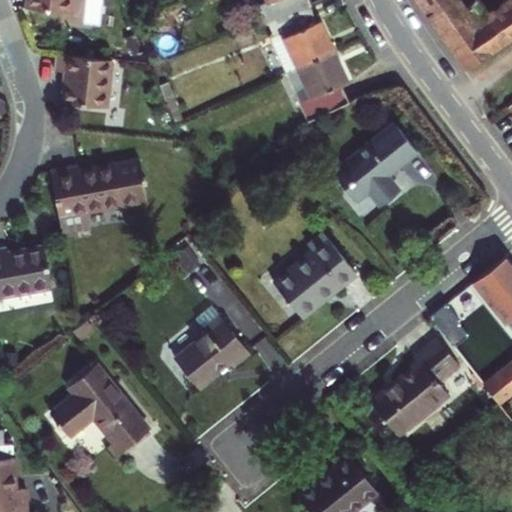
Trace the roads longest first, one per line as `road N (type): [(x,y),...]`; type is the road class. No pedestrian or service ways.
road 1 (residential): [(250,474),(223,440),(511,215)]
road 2 (tertiary): [(378,0),(511,186)]
road 3 (residential): [(0,198),(27,154),(33,123),(0,12)]
